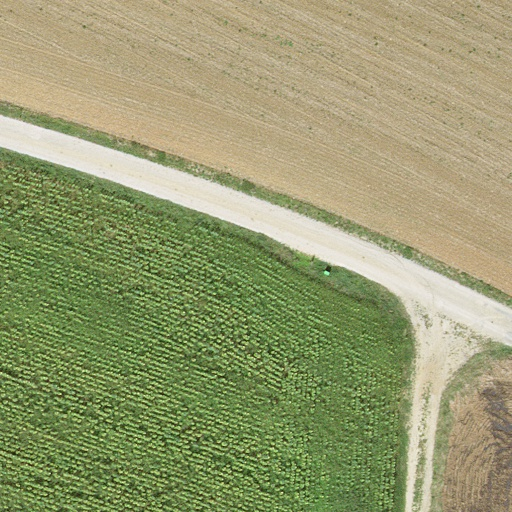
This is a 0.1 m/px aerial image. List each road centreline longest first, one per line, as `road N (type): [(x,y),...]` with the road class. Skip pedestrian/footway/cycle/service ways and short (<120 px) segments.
road 1 (track): [(462,310),(128,166),(0,133)]
road 2 (track): [(411,511),(430,373),(462,310)]
